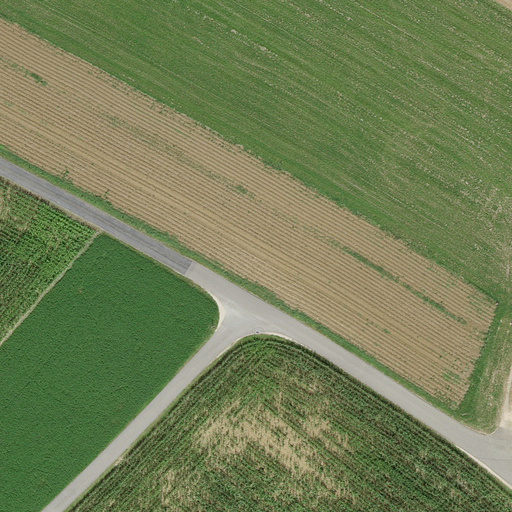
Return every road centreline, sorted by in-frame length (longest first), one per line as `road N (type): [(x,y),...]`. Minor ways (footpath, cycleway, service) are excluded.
road 1 (unclassified): [(245,314),(0,170)]
road 2 (unclassified): [(43,511),(245,314)]
road 3 (unclassified): [(477,450),(245,314)]
